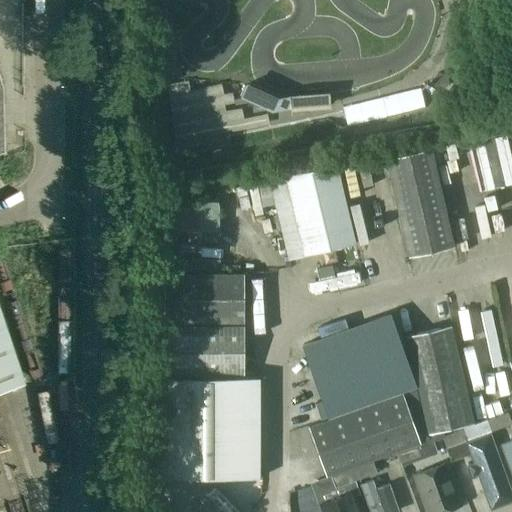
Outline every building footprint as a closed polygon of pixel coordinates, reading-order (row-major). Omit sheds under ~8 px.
[(450,82),(447,74),(439,72),(432,79),(435,87),(444,89),(450,82)] [(241,96),(263,106),(268,96),(246,86),(241,96)] [(176,119),(180,141),(172,143),(175,157),(232,145),(230,133),(261,127),(258,117),(243,120),(240,109),(227,112),(223,95),(207,99),(205,88),(173,95),(177,118),(176,119)] [(454,245),(432,150),(387,160),(409,256),(454,245)] [(288,260),(305,256),(356,244),(337,165),(269,181),(288,260)] [(469,238),(464,217),(452,220),(457,241),(469,238)] [(164,274),(164,322),(244,322),(245,274),(164,274)] [(388,313),(302,345),(323,401),(315,404),(321,419),(415,385),(388,313)] [(0,314),(0,385),(21,379),(0,314)] [(164,325),(164,374),(244,374),(244,324),(164,325)] [(452,325),(405,336),(428,433),(474,423),(452,325)] [(260,477),(260,377),(156,376),(156,476),(260,477)] [(307,426),(325,477),(420,444),(401,392),(307,426)] [(511,422),(509,413),(488,420),(492,431),(511,424),(511,422)] [(464,429),(443,436),(447,448),(468,440),(464,429)] [(511,498),(511,490),(491,432),(469,440),(493,506),(511,498)] [(511,439),(502,444),(511,469),(511,439)] [(418,445),(398,453),(402,464),(423,457),(418,445)] [(451,511),(453,508),(460,506),(443,458),(416,468),(418,475),(415,476),(427,511),(451,511)] [(374,462),(353,469),(357,481),(378,473),(374,462)] [(352,469),(332,477),(336,488),(356,481),(352,469)] [(361,484),(370,511),(396,511),(397,511),(388,485),(375,489),(372,481),(361,484)] [(357,511),(351,493),(322,504),(325,511),(357,511)]
